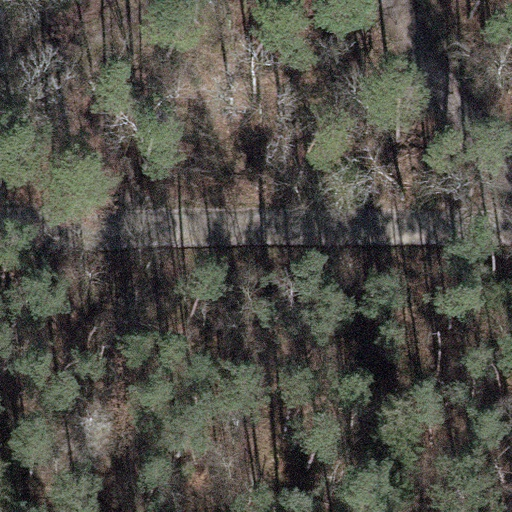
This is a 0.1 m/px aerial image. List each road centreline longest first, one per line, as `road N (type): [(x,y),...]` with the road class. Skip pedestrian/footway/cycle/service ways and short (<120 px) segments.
road 1 (track): [(0,237),(511,231)]
road 2 (track): [(415,0),(444,99),(511,165)]
road 3 (track): [(109,0),(0,72)]
